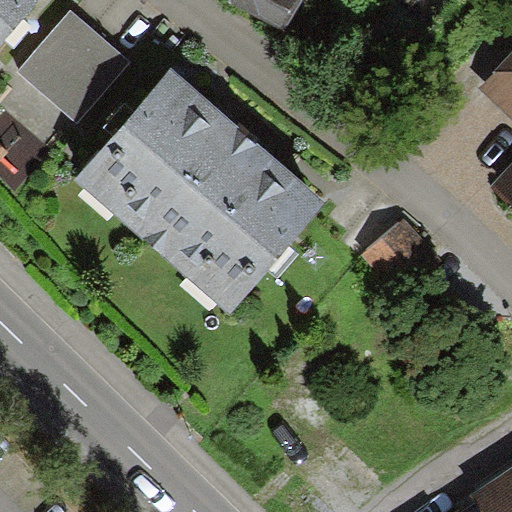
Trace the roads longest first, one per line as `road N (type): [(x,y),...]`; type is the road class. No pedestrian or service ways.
road 1 (residential): [(181,0),(511,283)]
road 2 (secondary): [(0,322),(193,511)]
